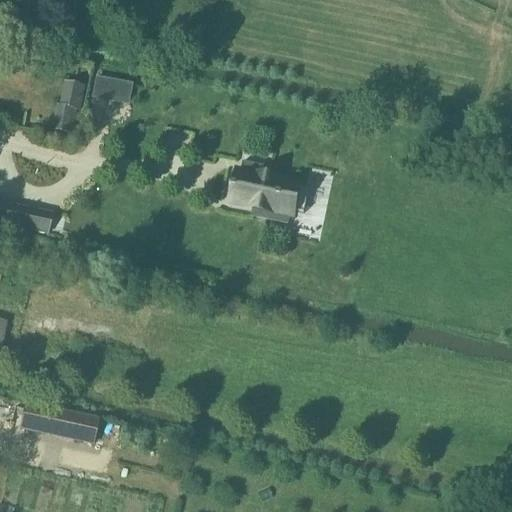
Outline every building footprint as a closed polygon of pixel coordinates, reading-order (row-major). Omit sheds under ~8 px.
[(97,80),(93,102),(111,105),(116,84),(97,80)] [(76,111),(56,106),(51,130),(70,134),(76,111)] [(264,168),(242,163),(241,173),(237,173),(231,204),(269,212),(267,222),(288,226),(290,216),(293,217),(294,213),(304,215),(309,191),(299,189),(300,185),(262,177),(264,168)] [(51,216),(2,205),(0,213),(0,227),(46,238),(51,216)] [(93,446),(99,420),(26,404),(21,430),(93,446)]
